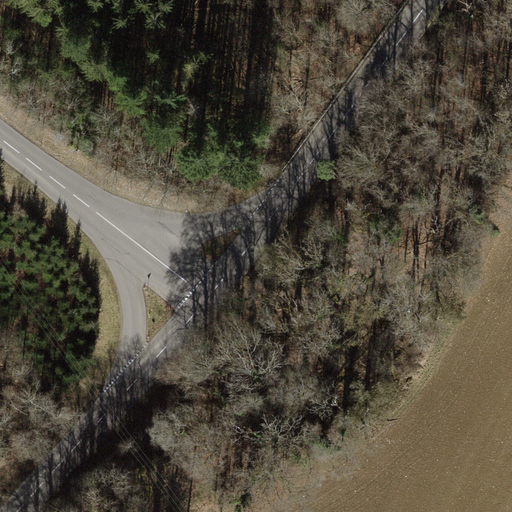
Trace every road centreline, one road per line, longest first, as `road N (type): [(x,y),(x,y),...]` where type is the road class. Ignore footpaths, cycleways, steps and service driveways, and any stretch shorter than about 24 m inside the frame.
road 1 (tertiary): [(428,0),(209,297)]
road 2 (tertiary): [(21,511),(209,297)]
road 3 (residential): [(209,297),(0,137)]
